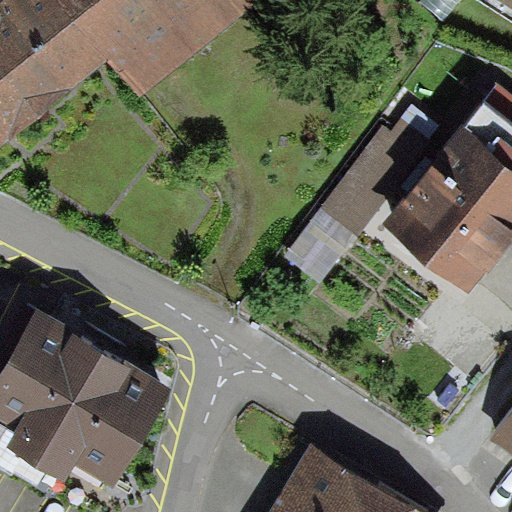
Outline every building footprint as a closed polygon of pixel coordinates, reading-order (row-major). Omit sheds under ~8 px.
[(0,142),(108,55),(63,0),(11,0),(1,9),(0,8),(0,142)] [(63,0),(108,55),(141,91),(253,0),(63,0)] [(468,270),(511,215),(511,143),(467,107),(388,206),(468,270)] [(356,226),(422,140),(389,115),(324,201),(356,226)] [(356,226),(324,201),(285,250),(317,276),(356,226)] [(166,392),(38,319),(0,385),(0,419),(23,432),(16,446),(64,474),(72,459),(114,483),(166,392)] [(511,416),(495,439),(511,451),(511,416)] [(419,511),(371,483),(312,447),(272,511),(419,511)]
